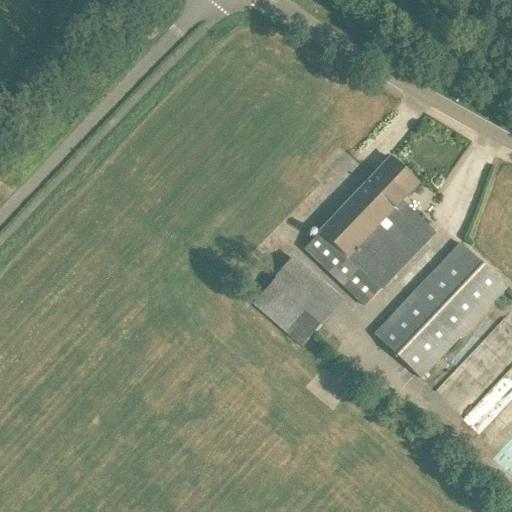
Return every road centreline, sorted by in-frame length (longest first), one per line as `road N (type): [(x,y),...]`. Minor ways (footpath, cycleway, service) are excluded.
road 1 (unclassified): [(186,0),(0,204)]
road 2 (unclassified): [(511,131),(271,0)]
